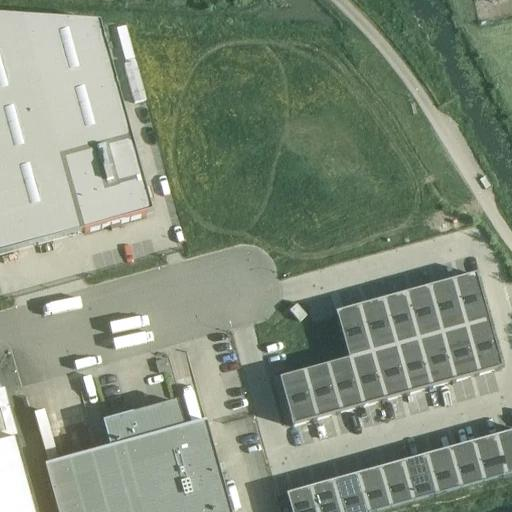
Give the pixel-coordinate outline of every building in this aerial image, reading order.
[(0,256),(153,212),(100,24),(0,17),(0,256)] [(322,46),(154,36),(201,193),(289,172),(300,206),(421,177),(322,46)] [(489,324),(476,277),(452,283),(465,331),(489,324)] [(465,331),(452,283),(428,290),(442,337),(465,331)] [(428,290),(405,296),(419,344),(442,337),(428,290)] [(382,303),(395,350),(419,344),(405,296),(382,303)] [(382,303),(359,309),(372,357),(395,350),(382,303)] [(296,306),(289,313),(299,324),(306,318),(296,306)] [(348,362),(349,363),(372,357),(359,309),(335,316),(348,362)] [(489,324),(465,331),(478,378),(502,372),(489,324)] [(455,385),(478,378),(465,331),(442,337),(455,385)] [(419,344),(432,391),(455,385),(442,337),(419,344)] [(432,391),(419,344),(395,350),(408,398),(432,391)] [(372,357),(385,404),(408,398),(395,350),(372,357)] [(385,404),(372,357),(349,363),(362,410),(385,404)] [(348,362),(326,368),(339,417),(362,410),(349,363),(348,362)] [(302,374),(316,423),(339,417),(326,368),(302,374)] [(302,374),(278,381),(292,430),(316,423),(302,374)] [(55,511),(229,511),(206,423),(204,424),(204,425),(184,431),(176,404),(138,414),(139,415),(103,425),(110,451),(45,469),(45,468),(43,468),(55,511)] [(511,433),(471,445),(483,486),(511,478),(511,433)] [(0,511),(34,511),(16,443),(15,443),(0,447),(0,511)] [(448,452),(460,493),(483,486),(471,445),(448,452)] [(460,493),(448,452),(425,458),(437,499),(460,493)] [(425,458),(402,465),(414,506),(437,499),(425,458)] [(391,511),(414,506),(402,465),(379,471),(390,511),(391,511)] [(365,511),(390,511),(379,471),(356,478),(365,511)] [(333,484),(340,511),(365,511),(356,478),(333,484)] [(315,511),(340,511),(333,484),(310,491),(315,511)] [(315,511),(310,491),(285,498),(289,511),(315,511)]
